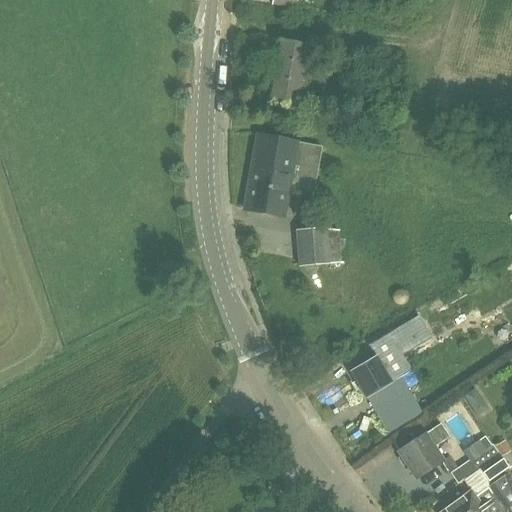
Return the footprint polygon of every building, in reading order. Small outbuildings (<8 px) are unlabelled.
[(332,67),(326,66),(325,71),(309,69),(312,47),(275,40),(269,78),(328,88),(332,68),(332,67)] [(366,77),(362,94),(372,96),(375,79),(366,77)] [(362,94),(328,88),(269,78),(264,102),(302,109),(303,100),(360,110),(360,111),(389,116),(390,109),(395,110),(397,100),(372,96),(362,94)] [(292,124),(312,128),(314,116),(295,112),(292,124)] [(258,135),(245,209),(284,216),(287,196),(289,187),(314,191),(322,147),(258,135)] [(326,228),(296,230),(299,266),(329,264),(326,229),(326,228)] [(385,340),(387,344),(372,353),(375,358),(350,372),(366,398),(391,383),(380,364),(420,340),(412,326),(394,338),(392,336),(385,340)] [(422,414),(407,390),(375,409),(389,433),(422,414)] [(432,448),(447,438),(439,425),(424,435),(423,435),(414,441),(409,432),(392,443),(398,452),(397,452),(414,479),(441,462),(432,448)] [(484,450),(450,473),(457,484),(500,456),(493,446),(487,436),(478,441),(484,450)] [(493,446),(500,456),(500,457),(511,452),(505,440),(493,446)] [(499,511),(504,509),(511,503),(511,480),(505,467),(506,466),(501,458),(477,474),(487,488),(476,496),(470,489),(439,511),(499,511)]
